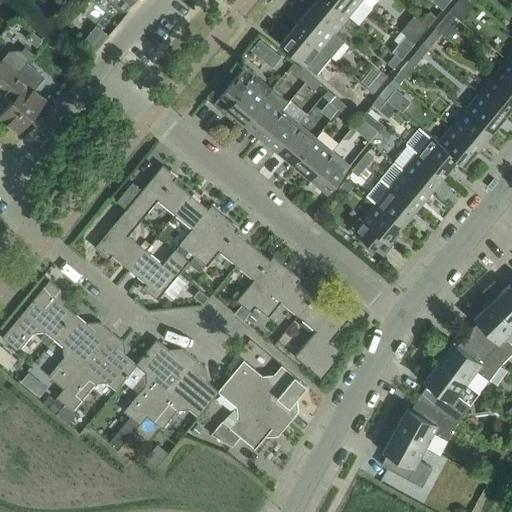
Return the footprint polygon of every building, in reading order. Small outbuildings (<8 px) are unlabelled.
[(112,0),(124,10),(132,0),(112,0)] [(349,15),(330,0),(315,0),(308,9),(335,32),(349,15)] [(361,0),(330,0),(349,15),(361,0)] [(432,0),(442,9),(448,1),(449,0),(432,0)] [(470,0),(456,0),(449,9),(461,19),(474,4),(470,0)] [(345,40),(335,32),(308,9),(294,26),(331,56),(345,40)] [(449,23),(455,16),(449,10),(435,27),(442,32),(450,38),(457,30),(449,23)] [(428,25),(436,16),(430,11),(422,20),(428,25)] [(428,25),(422,20),(415,14),(401,30),(415,42),(428,25)] [(331,56),(294,26),(280,43),(316,73),(331,56)] [(435,27),(427,36),(434,41),(442,32),(435,27)] [(406,34),(392,51),(395,53),(401,58),(415,42),(406,34)] [(0,61),(0,60),(0,92),(1,93),(20,71),(26,63),(30,58),(20,49),(9,50),(0,61)] [(415,51),(407,60),(414,65),(422,56),(415,51)] [(393,68),(401,58),(395,53),(387,63),(393,68)] [(511,62),(506,58),(493,75),(511,90),(511,62)] [(407,60),(400,70),(406,75),(414,65),(407,60)] [(311,75),(301,67),(294,61),(289,67),(305,81),(311,75)] [(26,63),(20,71),(1,93),(11,101),(0,113),(0,115),(19,131),(31,117),(33,119),(42,109),(39,107),(46,99),(34,89),(44,78),(26,63)] [(245,64),(238,72),(213,103),(224,113),(228,109),(243,122),(272,87),(245,64)] [(367,86),(374,92),(387,75),(381,70),(367,86)] [(328,89),(311,75),(305,81),(323,95),(328,89)] [(511,106),(511,90),(493,75),(479,91),(506,114),(511,106)] [(387,84),(380,94),(386,99),(394,89),(387,84)] [(367,86),(353,104),(359,109),(374,92),(367,86)] [(289,101),(272,87),(243,122),(260,136),(282,109),(283,109),(289,101)] [(506,114),(479,91),(465,108),(492,131),(506,114)] [(378,108),(386,99),(380,94),(372,103),(378,108)] [(339,109),(344,102),(335,95),(329,101),(339,109)] [(353,110),(344,102),(339,109),(348,116),(353,110)] [(492,131),(465,108),(451,125),(478,147),(492,131)] [(299,123),(283,109),(282,109),(260,136),(277,150),(299,123)] [(378,131),(383,124),(374,116),(368,123),(378,131)] [(293,163),(316,136),(299,123),(277,150),(293,163)] [(392,132),(383,124),(378,131),(387,138),(392,132)] [(478,147),(451,125),(438,140),(438,141),(457,158),(456,159),(464,165),(478,147)] [(438,141),(438,140),(431,134),(416,152),(443,174),(456,159),(457,158),(438,141)] [(332,150),(316,136),(293,163),(310,177),(332,150)] [(327,192),(350,164),(332,150),(310,177),(327,192)] [(373,157),(367,151),(359,161),(365,166),(373,157)] [(443,174),(416,152),(403,169),(430,191),(443,174)] [(358,175),(365,166),(359,161),(351,170),(358,175)] [(394,161),(380,178),(416,208),(430,191),(403,169),(394,161)] [(117,200),(126,208),(127,207),(141,219),(158,199),(175,213),(191,193),(174,179),(177,176),(163,164),(142,189),(132,181),(117,200)] [(380,178),(366,195),(375,202),(402,224),(416,208),(380,178)] [(193,253),(225,215),(211,204),(208,208),(191,193),(175,213),(192,227),(180,242),(193,253)] [(402,224),(375,202),(352,229),(383,255),(393,243),(389,240),(402,224)] [(128,234),(141,219),(127,207),(126,208),(95,246),(109,258),(112,254),(129,269),(146,248),(128,234)] [(239,227),(225,215),(193,253),(194,254),(189,260),(188,262),(197,269),(203,261),(207,265),(219,250),(236,264),(253,245),(235,230),(239,227)] [(270,259),(253,245),(236,264),(254,278),(237,299),(242,303),(235,312),(244,320),(246,317),(253,323),(260,314),(253,308),(256,305),(255,304),(287,266),(273,255),(270,259)] [(177,274),(188,262),(189,260),(175,248),(163,263),(146,248),(129,269),(146,283),(143,286),(157,298),(164,290),(174,297),(187,282),(177,274)] [(300,278),(287,266),(255,304),(256,305),(269,316),(281,301),(298,315),(314,296),(297,281),(300,278)] [(45,330),(54,338),(75,312),(55,296),(61,289),(49,279),(2,337),(18,350),(34,331),(45,330)] [(511,286),(509,284),(492,301),(511,321),(511,286)] [(199,289),(194,296),(203,303),(208,297),(199,289)] [(332,310),(314,296),(298,315),(315,330),(294,355),(322,378),(344,352),(330,340),(349,318),(335,306),(332,310)] [(511,330),(511,321),(492,301),(474,318),(477,321),(466,332),(501,363),(511,352),(511,344),(505,337),(511,330)] [(64,388),(112,330),(101,321),(95,329),(75,312),(54,338),(63,345),(64,356),(48,375),(63,388),(64,388)] [(123,340),(112,330),(64,388),(63,388),(47,407),(60,418),(69,406),(73,410),(96,382),(107,381),(116,389),(137,364),(136,363),(117,347),(123,340)] [(501,363),(466,332),(457,344),(453,342),(438,361),(466,383),(476,370),(489,379),(501,363)] [(147,415),(194,357),(183,348),(177,355),(157,339),(136,363),(137,364),(145,371),(146,383),(124,410),(132,417),(126,424),(133,430),(139,423),(140,423),(147,415)] [(0,360),(8,350),(0,343),(0,360)] [(218,391),(218,389),(199,373),(205,366),(194,357),(147,415),(162,427),(177,409),(189,408),(198,416),(218,391)] [(290,405),(307,385),(281,364),(274,373),(262,375),(244,359),(231,375),(288,422),(297,411),(290,405)] [(457,395),(466,383),(438,361),(424,381),(427,384),(418,396),(457,421),(470,405),(457,395)] [(288,422),(231,375),(218,389),(218,391),(236,406),(237,417),(229,427),(222,420),(211,433),(232,445),(240,436),(255,448),(272,427),(279,433),(288,422)] [(457,421),(418,396),(411,409),(406,407),(395,429),(426,446),(433,432),(447,439),(457,421)] [(418,459),(426,446),(395,429),(383,450),(387,453),(381,464),(422,486),(432,467),(418,459)]
